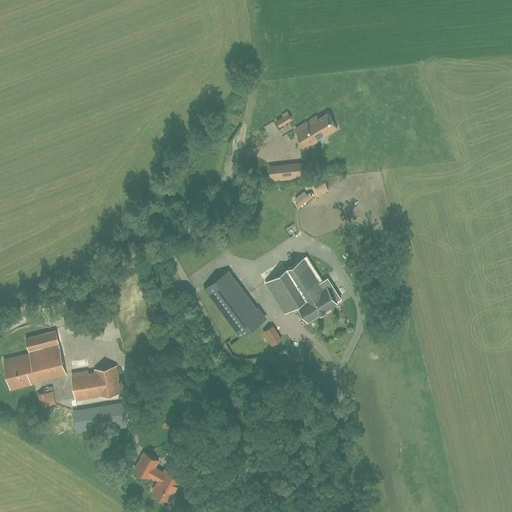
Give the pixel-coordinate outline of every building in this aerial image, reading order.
[(317,141),(337,129),(328,114),(318,119),(317,116),(310,120),(311,121),(307,123),(306,123),(296,129),(302,140),(298,142),(303,150),(317,141)] [(277,122),(280,127),(287,123),(283,117),(277,122)] [(284,180),(297,178),(296,166),(282,168),(284,180)] [(92,233),(101,225),(97,220),(88,228),(92,233)] [(286,313),(298,305),(309,321),(338,303),(337,301),(341,298),(333,285),(328,287),(327,286),(307,256),(266,283),(286,313)] [(249,316),(257,310),(229,270),(204,289),(240,338),(257,326),(249,316)] [(108,323),(112,308),(75,298),(67,325),(103,335),(106,323),(108,323)] [(265,331),(272,346),(284,340),(277,325),(265,331)] [(30,352),(60,345),(56,330),(26,337),(30,352)] [(60,345),(30,352),(4,359),(11,388),(32,383),(32,382),(67,374),(60,345)] [(100,396),(121,392),(117,366),(95,369),(95,372),(89,373),(88,370),(72,373),(76,399),(93,397),(92,395),(99,394),(100,396)] [(41,406),(56,403),(53,390),(38,393),(41,406)] [(77,431),(126,423),(123,402),(73,411),(77,431)] [(154,478),(158,471),(154,469),(159,460),(145,452),(135,468),(149,477),(150,475),(154,478)] [(154,478),(158,480),(152,490),(169,500),(182,478),(165,469),(162,474),(158,471),(154,478)]
